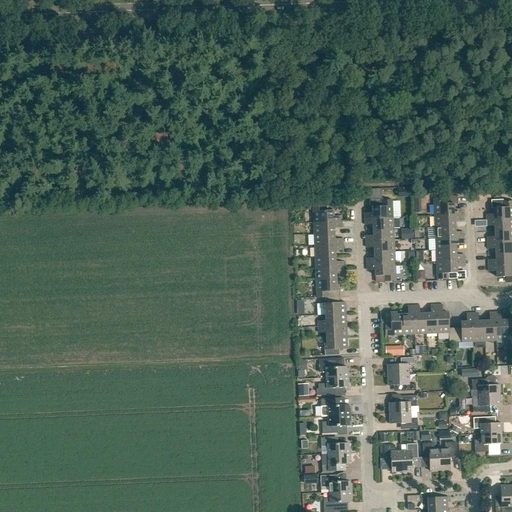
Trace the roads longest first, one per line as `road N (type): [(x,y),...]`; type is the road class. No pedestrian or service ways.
road 1 (secondary): [(0,15),(366,0)]
road 2 (residential): [(362,298),(367,489),(475,484)]
